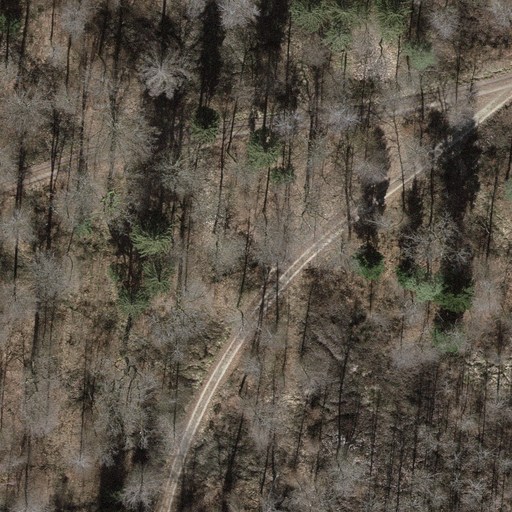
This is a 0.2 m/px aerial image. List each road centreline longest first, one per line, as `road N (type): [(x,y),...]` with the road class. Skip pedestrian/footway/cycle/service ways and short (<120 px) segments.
road 1 (track): [(163,511),(174,465),(224,359),(325,232),(511,83)]
road 2 (track): [(511,75),(374,107),(167,133),(0,176)]
